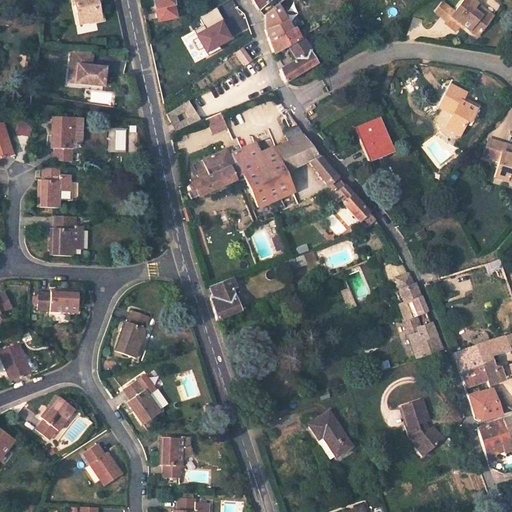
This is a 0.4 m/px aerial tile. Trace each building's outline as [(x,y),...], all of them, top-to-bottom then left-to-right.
[(95,6),(93,0),(72,0),(77,21),(92,18),(90,7),(95,6)] [(152,0),(155,10),(173,6),(171,0),(152,0)] [(231,0),(218,7),(223,17),(241,7),(238,0),(231,0)] [(251,0),(253,4),(259,11),(271,0),(251,0)] [(463,0),(442,27),(452,35),(458,28),(474,41),(487,25),(478,19),(482,13),(466,0),(463,0)] [(278,71),(284,85),(317,65),(300,38),(298,39),(293,29),(290,31),(284,22),(283,23),(277,5),(263,16),(264,27),(263,31),(265,36),(272,54),(286,46),(295,61),(278,71)] [(491,20),(482,13),(478,19),(487,25),(491,20)] [(235,53),(244,66),(252,60),(243,47),(235,53)] [(69,70),(76,71),(75,82),(102,84),(104,66),(90,65),(91,51),(71,49),(69,70)] [(446,131),(458,137),(465,122),(468,123),(475,107),(466,103),(465,106),(459,103),(463,95),(448,88),(437,111),(452,118),(446,131)] [(166,115),(173,131),(197,121),(186,102),(166,115)] [(307,163),(324,183),(334,175),(325,164),(302,136),(288,113),(277,118),(287,142),(258,155),(254,145),(232,154),(256,208),(278,198),(290,193),(291,192),(283,175),(307,163)] [(52,115),(50,145),(52,145),(52,158),(67,159),(68,146),(70,147),(71,141),(80,142),(81,117),(72,116),(52,115)] [(220,115),(205,121),(212,137),(226,130),(220,115)] [(19,120),(16,133),(31,136),(33,123),(19,120)] [(4,122),(0,122),(0,154),(11,151),(4,122)] [(358,141),(367,163),(391,153),(382,131),(379,123),(372,126),(370,123),(355,129),(359,140),(358,141)] [(485,158),(493,161),(498,146),(490,143),(485,158)] [(495,181),(511,186),(511,148),(498,145),(498,146),(493,161),(501,163),(495,181)] [(187,192),(190,199),(232,180),(227,169),(232,167),(224,150),(201,160),(207,177),(187,186),(189,191),(187,192)] [(39,176),(36,205),(57,207),(58,198),(70,199),(67,175),(58,174),(59,165),(42,164),(41,176),(39,176)] [(338,201),(357,222),(362,218),(367,224),(373,220),(372,218),(349,192),(337,179),(331,183),(336,190),(337,189),(343,197),(338,201)] [(290,193),(278,198),(284,210),(295,206),(290,193)] [(70,229),(68,228),(69,215),(53,214),(51,226),(49,226),(47,255),(68,257),(76,257),(78,228),(73,227),(73,229),(70,229)] [(413,233),(418,242),(427,237),(422,228),(413,233)] [(272,237),(276,251),(285,248),(280,234),(272,237)] [(301,255),(305,264),(314,261),(310,251),(301,255)] [(284,261),(288,271),(295,268),(305,264),(301,255),(284,261)] [(403,318),(404,320),(410,318),(416,315),(425,312),(419,297),(413,283),(408,273),(394,278),(398,288),(403,301),(397,303),(403,318)] [(212,307),(216,319),(238,310),(233,298),(230,288),(234,287),(231,277),(209,286),(212,295),(210,296),(209,300),(212,307)] [(74,311),(76,289),(49,288),(48,291),(38,290),(37,307),(48,308),(48,309),(74,311)] [(0,309),(10,305),(3,289),(0,289),(0,309)] [(233,298),(238,310),(242,308),(237,297),(233,298)] [(147,314),(131,308),(127,320),(124,319),(115,348),(135,355),(145,326),(143,325),(147,314)] [(415,327),(420,325),(416,315),(410,318),(404,320),(403,318),(401,319),(407,335),(417,332),(415,327)] [(407,335),(415,359),(429,355),(428,353),(441,349),(430,322),(420,325),(415,327),(417,332),(407,335)] [(457,371),(463,387),(486,379),(488,385),(504,379),(500,367),(494,364),(491,356),(511,348),(511,333),(473,346),(474,347),(450,354),(457,371)] [(16,342),(0,348),(0,351),(11,378),(29,370),(16,342)] [(145,386),(149,393),(156,389),(146,373),(138,378),(143,387),(145,386)] [(138,378),(124,386),(130,395),(128,397),(143,422),(160,411),(149,393),(145,386),(143,387),(138,378)] [(469,407),(473,418),(499,413),(490,389),(466,396),(469,407)] [(72,406),(56,394),(40,415),(42,417),(35,427),(46,436),(54,427),(56,428),(72,406)] [(424,444),(432,452),(447,437),(436,426),(431,431),(427,423),(431,422),(424,400),(404,407),(411,429),(409,430),(411,437),(421,447),(424,444)] [(321,437),(334,458),(351,447),(327,411),(306,425),(316,440),(321,437)] [(480,443),(484,457),(511,447),(511,443),(508,434),(511,432),(511,415),(501,419),(475,427),(480,443)] [(0,455),(13,438),(0,428),(0,455)] [(190,445),(191,435),(182,435),(182,437),(161,435),(160,463),(163,463),(162,476),(179,476),(179,464),(180,464),(181,458),(193,452),(190,445)] [(98,442),(85,450),(91,460),(90,461),(105,483),(122,471),(107,449),(104,450),(98,442)] [(179,495),(177,495),(176,509),(173,509),(173,511),(207,511),(208,499),(194,498),(194,495),(192,495),(192,490),(182,490),(182,494),(179,495)]
